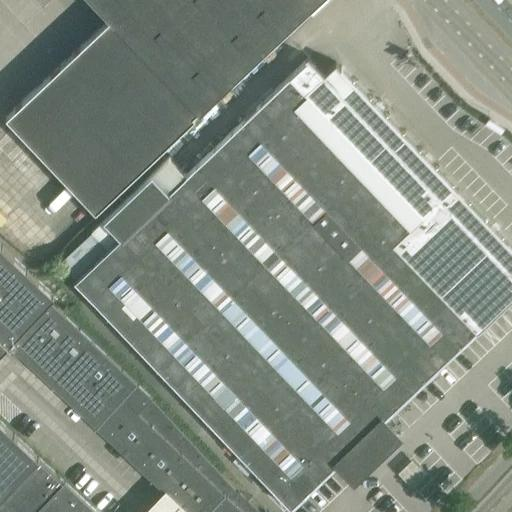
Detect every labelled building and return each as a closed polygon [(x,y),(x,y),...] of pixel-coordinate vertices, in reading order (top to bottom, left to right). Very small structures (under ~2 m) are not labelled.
[(93,0),(110,17),(7,114),(96,208),(317,0),(93,0)] [(76,276),(74,278),(92,297),(182,392),(242,455),(257,470),(291,506),(309,489),(328,471),(337,462),(338,461),(349,473),(395,428),(384,416),(385,415),(405,396),(477,328),(478,329),(511,296),(511,246),(470,202),(340,66),(336,61),(324,72),(308,54),(306,56),(306,57),(183,174),(167,158),(152,172),(104,217),(92,229),(108,246),(76,276)] [(0,242),(0,351),(8,343),(9,343),(50,300),(49,299),(54,294),(35,275),(0,242)] [(50,300),(9,343),(164,489),(187,511),(260,511),(236,488),(235,489),(151,398),(153,397),(50,300)] [(0,511),(187,511),(164,489),(142,511),(98,511),(0,419),(0,511)]
